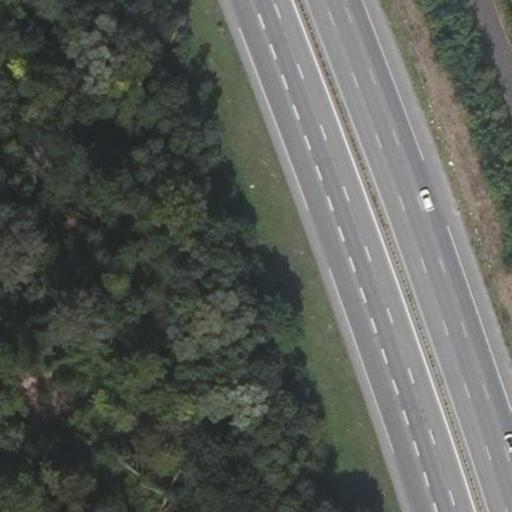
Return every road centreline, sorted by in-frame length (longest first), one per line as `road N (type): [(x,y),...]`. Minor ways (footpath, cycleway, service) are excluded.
road 1 (motorway): [(276,0),(444,511)]
road 2 (motorway): [(511,496),(333,0)]
